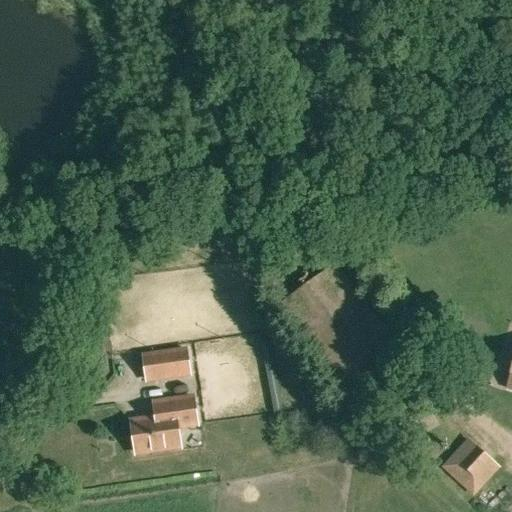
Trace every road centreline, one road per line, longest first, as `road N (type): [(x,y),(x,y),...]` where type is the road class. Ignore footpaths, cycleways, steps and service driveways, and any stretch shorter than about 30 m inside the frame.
road 1 (track): [(323,218),(133,216),(108,229),(72,268),(40,405),(0,474)]
road 2 (track): [(323,218),(464,408),(511,447)]
road 3 (track): [(218,0),(323,218)]
